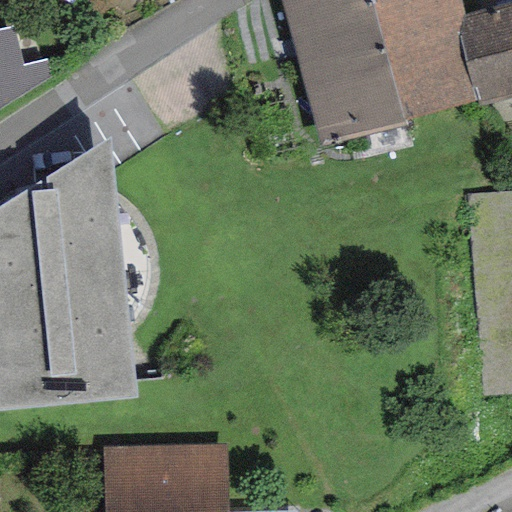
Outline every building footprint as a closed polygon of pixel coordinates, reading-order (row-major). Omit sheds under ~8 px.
[(281,0),(323,144),(473,101),(451,22),(466,18),(460,0),(281,0)] [(475,109),(511,98),(511,5),(466,18),(451,22),(473,101),(475,109)] [(0,30),(0,112),(47,81),(45,60),(23,67),(12,27),(0,30)] [(111,139),(0,206),(0,409),(136,398),(111,139)] [(511,194),(465,199),(483,398),(511,395),(511,194)] [(102,511),(227,511),(225,445),(101,448),(102,511)]
